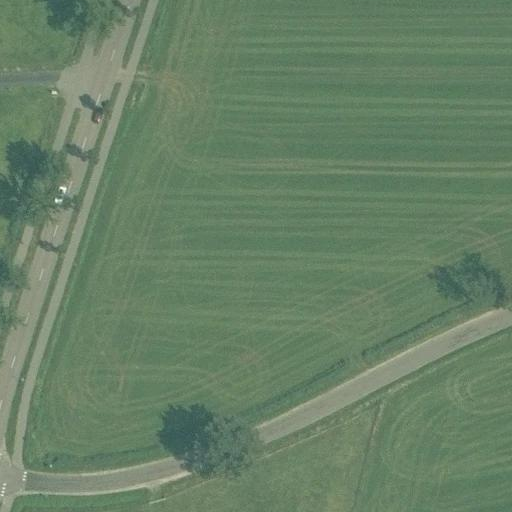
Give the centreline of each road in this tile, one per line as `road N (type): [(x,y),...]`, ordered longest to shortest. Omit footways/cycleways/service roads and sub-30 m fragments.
road 1 (unclassified): [(511,319),(400,374),(176,464),(95,483),(0,480)]
road 2 (tertiary): [(0,405),(129,0)]
